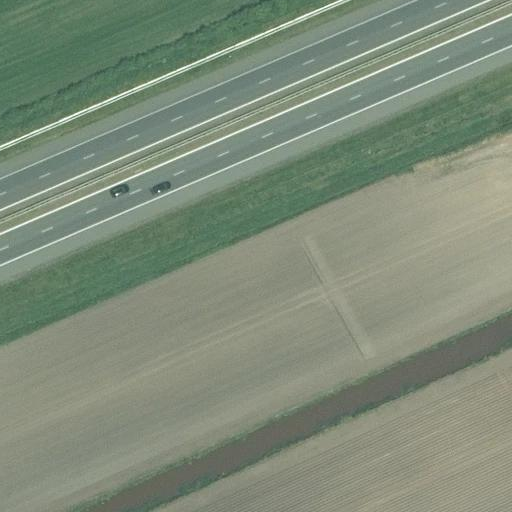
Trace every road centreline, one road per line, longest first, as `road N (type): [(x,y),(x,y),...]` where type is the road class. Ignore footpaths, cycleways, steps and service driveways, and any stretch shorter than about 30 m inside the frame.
road 1 (motorway): [(0,252),(511,32)]
road 2 (motorway): [(459,0),(0,197)]
